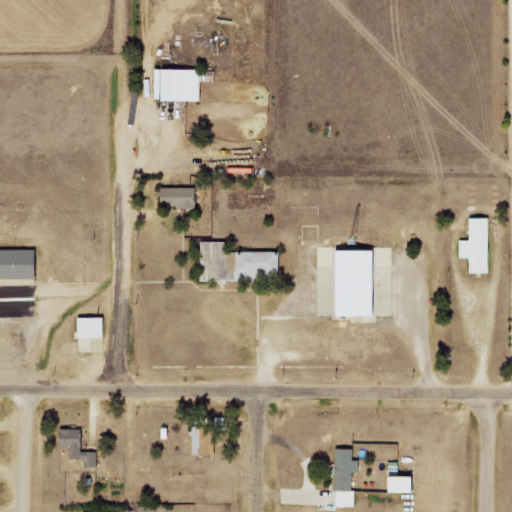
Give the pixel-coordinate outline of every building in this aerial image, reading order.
[(198,101),(199,69),(153,69),(153,100),(198,101)] [(191,207),(192,188),(159,187),(159,206),(191,207)] [(468,218),(468,240),(458,240),(459,258),(468,258),(468,274),(487,273),(487,218),(468,218)] [(277,281),(277,252),(220,252),(220,242),(200,242),(200,281),(277,281)] [(0,279),(32,280),(33,250),(0,249),(0,279)] [(332,316),(369,317),(370,266),(374,266),(374,251),(332,251),(332,316)] [(105,318),(76,318),(75,337),(105,338),(105,318)] [(213,455),(214,427),(192,427),(192,454),(213,455)] [(97,452),(80,452),(80,429),(58,429),(58,448),(69,448),(69,460),(83,460),(83,467),(97,467),(97,452)] [(356,507),(357,491),(350,491),(351,473),(358,473),(358,461),(352,461),(352,450),(335,449),(334,507),(356,507)] [(384,493),(407,493),(407,477),(384,477),(384,493)]
